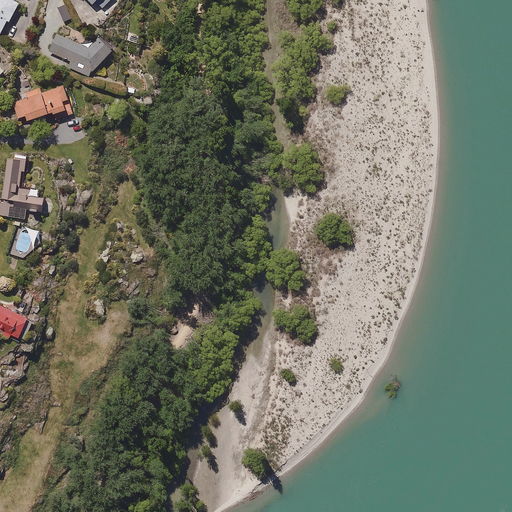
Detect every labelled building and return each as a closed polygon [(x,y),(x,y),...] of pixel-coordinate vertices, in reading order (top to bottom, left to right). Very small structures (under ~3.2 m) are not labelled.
[(0,0),(0,35),(7,21),(12,23),(22,3),(15,0),(0,0)] [(87,0),(100,12),(112,0),(87,0)] [(86,49),(58,34),(50,50),(70,61),(67,66),(87,76),(89,73),(112,50),(99,36),(86,49)] [(20,94),(21,99),(13,101),(18,119),(26,117),(27,121),(65,110),(67,115),(73,114),(65,86),(41,93),(40,88),(20,94)] [(29,156),(8,152),(0,199),(9,200),(6,216),(26,219),(27,209),(38,211),(38,207),(44,208),(45,199),(38,198),(39,190),(19,187),(22,170),(27,171),(29,156)] [(28,318),(0,305),(0,332),(18,341),(28,318)]
